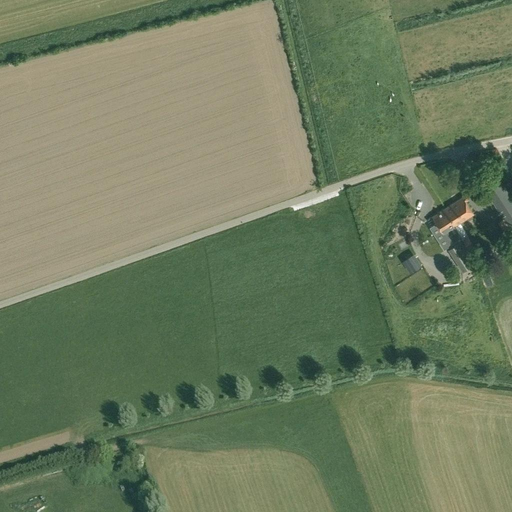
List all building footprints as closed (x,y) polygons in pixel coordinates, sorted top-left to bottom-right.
[(505,231),(510,238),(511,236),(511,198),(496,174),(481,185),(509,229),(505,231)] [(463,196),(445,208),(448,212),(455,223),(454,223),(455,225),(474,213),(463,196)] [(448,212),(445,208),(432,216),(441,232),(454,223),(455,223),(448,212)] [(464,224),(458,227),(463,237),(469,233),(464,224)] [(462,239),(467,248),(468,248),(470,249),(472,247),(472,245),(473,245),(467,236),(462,239)] [(451,247),(465,268),(475,262),(461,240),(451,247)]
